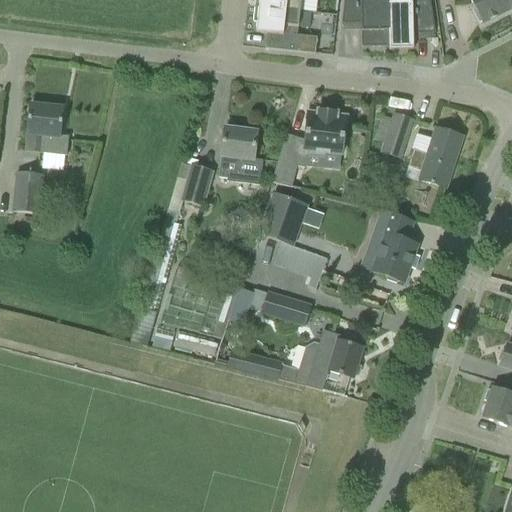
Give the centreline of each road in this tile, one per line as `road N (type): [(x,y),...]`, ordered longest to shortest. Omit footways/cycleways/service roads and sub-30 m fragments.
road 1 (residential): [(382,511),(424,397),(422,363),(492,164),(511,138)]
road 2 (residential): [(511,115),(495,103),(221,63)]
road 3 (residential): [(221,63),(0,38)]
